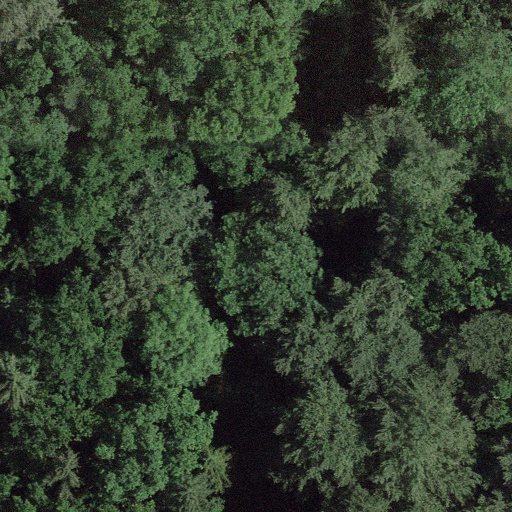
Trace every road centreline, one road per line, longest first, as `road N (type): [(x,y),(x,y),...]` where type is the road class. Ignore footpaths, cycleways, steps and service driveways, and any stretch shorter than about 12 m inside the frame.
road 1 (track): [(223,511),(234,366),(169,225),(0,81)]
road 2 (track): [(169,225),(225,171),(224,136),(158,71),(99,77),(49,123)]
